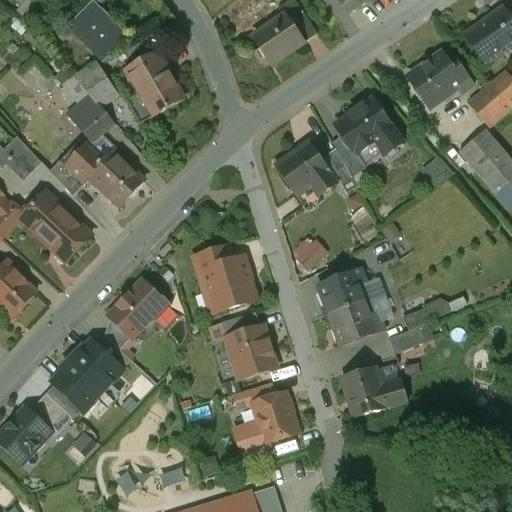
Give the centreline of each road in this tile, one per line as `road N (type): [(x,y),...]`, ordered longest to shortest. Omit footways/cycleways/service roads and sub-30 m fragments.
road 1 (residential): [(236,134),(0,386)]
road 2 (residential): [(236,134),(331,436)]
road 3 (residential): [(432,0),(236,134)]
road 4 (residential): [(177,0),(205,43),(236,134)]
